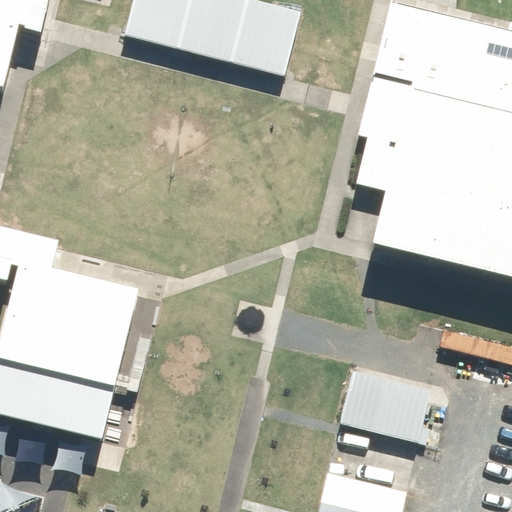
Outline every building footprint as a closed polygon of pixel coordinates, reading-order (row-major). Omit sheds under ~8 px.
[(30,0),(0,0),(0,94),(7,97),(30,0)] [(295,15),(235,0),(142,0),(132,44),(279,80),(295,15)] [(511,28),(397,0),(375,0),(338,154),(386,165),(364,253),(511,289),(511,28)] [(223,222),(220,241),(254,247),(257,228),(223,222)] [(278,237),(262,234),(254,276),(270,279),(278,237)] [(141,296),(18,266),(0,340),(0,411),(107,438),(141,296)] [(511,348),(442,330),(438,348),(511,366),(511,348)] [(447,395),(362,374),(347,433),(433,453),(447,395)] [(342,391),(321,386),(314,414),(336,419),(342,391)] [(422,511),(424,503),(331,480),(322,511),(422,511)]
